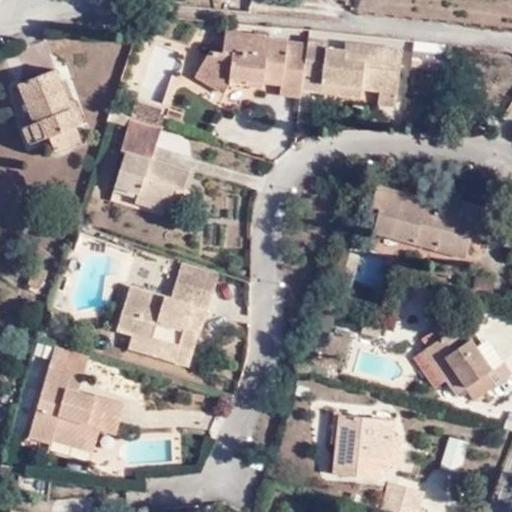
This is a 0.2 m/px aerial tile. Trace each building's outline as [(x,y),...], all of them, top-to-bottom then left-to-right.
[(290,85),(309,88),(311,80),(316,38),(276,33),(275,28),(236,24),(233,43),(222,41),(207,66),(235,83),(241,77),(257,80),(259,72),(289,76),(290,85)] [(318,30),(316,38),(311,80),(333,83),(334,76),(372,81),(390,84),(390,83),(391,71),(410,72),(413,44),(386,40),(385,49),(339,42),(340,34),(318,30)] [(73,108),(64,87),(48,54),(12,70),(28,110),(18,114),(26,130),(44,122),(68,112),(73,108)] [(407,99),(410,72),(391,71),(390,83),(390,84),(390,85),(388,97),(407,99)] [(372,81),(334,76),(333,83),(332,86),(372,90),(372,81)] [(73,83),(64,87),(73,108),(82,104),(73,83)] [(134,87),(130,101),(161,110),(164,103),(158,101),(160,95),(134,87)] [(134,182),(164,193),(171,171),(182,175),(189,157),(150,144),(156,128),(161,110),(130,101),(111,95),(107,107),(126,113),(124,119),(117,136),(122,140),(112,169),(135,178),(134,182)] [(74,127),(68,112),(44,122),(51,137),(74,127)] [(458,190),(436,185),(434,196),(421,193),(423,183),(376,173),(371,195),(377,196),(371,219),(438,233),(440,226),(469,232),(477,210),(489,212),(495,192),(460,183),(458,190)] [(160,204),(164,193),(134,182),(130,194),(160,204)] [(436,185),(423,183),(421,193),(434,196),(436,185)] [(183,248),(176,269),(214,284),(222,262),(183,248)] [(45,260),(34,255),(27,271),(38,276),(45,260)] [(477,266),(470,297),(490,303),(496,269),(477,266)] [(176,332),(193,340),(214,284),(176,269),(169,287),(130,273),(116,311),(133,319),(131,323),(173,338),(176,332)] [(420,334),(425,341),(451,324),(446,316),(420,334)] [(451,324),(425,341),(447,373),(456,387),(468,379),(476,391),(511,368),(511,362),(505,353),(492,362),(462,317),(451,324)] [(186,355),(193,340),(176,332),(173,338),(131,323),(127,333),(186,355)] [(62,334),(56,350),(90,362),(97,346),(62,334)] [(433,381),(447,373),(425,341),(413,350),(433,381)] [(90,362),(56,350),(32,421),(52,429),(56,419),(96,433),(102,417),(122,423),(132,393),(101,382),(96,394),(82,389),(90,362)] [(395,412),(339,405),(331,465),(378,470),(379,453),(397,456),(400,427),(393,427),(395,412)] [(448,428),(439,458),(458,463),(467,433),(448,428)] [(388,475),(379,499),(412,511),(420,486),(388,475)] [(10,500),(4,498),(0,511),(24,511),(27,502),(10,498),(10,500)]
